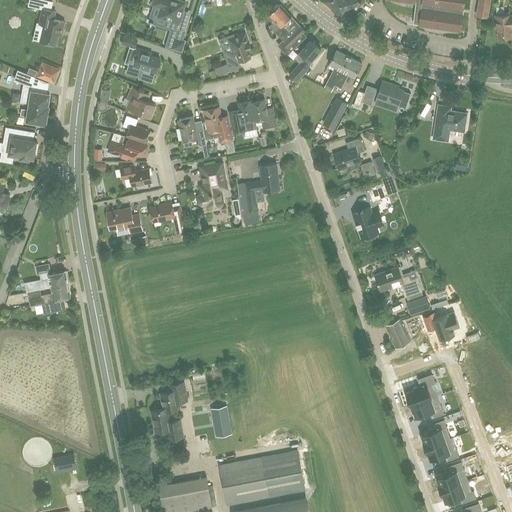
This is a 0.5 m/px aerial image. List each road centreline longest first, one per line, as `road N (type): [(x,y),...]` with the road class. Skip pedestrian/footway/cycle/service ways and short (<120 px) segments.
road 1 (secondary): [(134,511),(74,174)]
road 2 (residential): [(386,375),(278,74)]
road 3 (residential): [(278,74),(184,94),(162,132),(169,187),(104,203)]
road 4 (residential): [(508,511),(449,352),(386,375)]
road 5 (secondary): [(74,174),(77,107),(107,0)]
road 6 (residential): [(74,174),(46,178),(0,297)]
road 7 (residential): [(435,511),(386,375)]
road 8 (residential): [(358,40),(381,16),(429,39),(471,44)]
